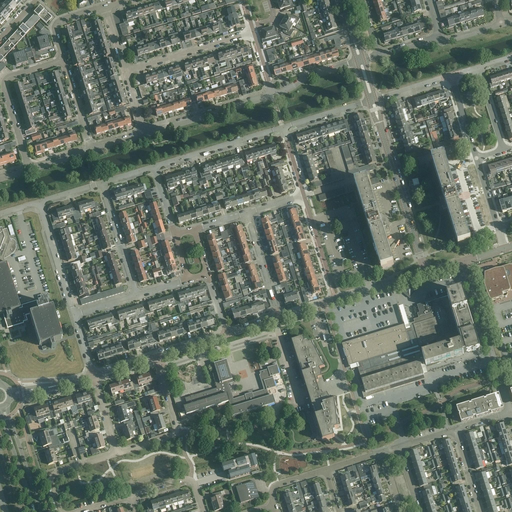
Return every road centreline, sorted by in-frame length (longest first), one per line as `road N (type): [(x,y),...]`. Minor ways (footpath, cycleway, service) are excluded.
road 1 (tertiary): [(425,271),(372,100)]
road 2 (residential): [(509,412),(463,260)]
road 3 (tertiary): [(277,319),(425,271)]
road 4 (residential): [(28,168),(3,82),(63,59)]
road 5 (residential): [(116,453),(178,430),(154,357)]
road 6 (residential): [(143,134),(272,96)]
road 7 (residential): [(154,167),(282,127)]
road 8 (residential): [(125,71),(252,32)]
